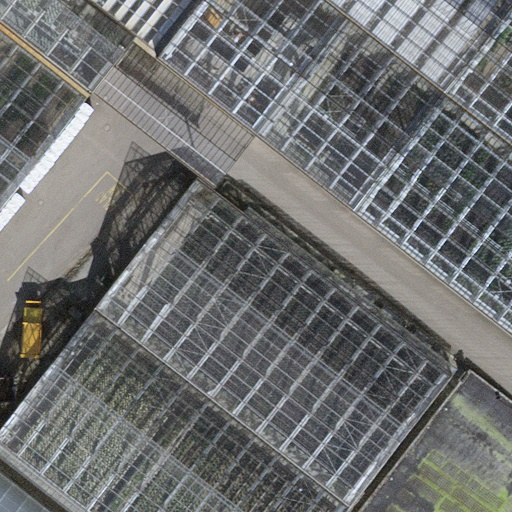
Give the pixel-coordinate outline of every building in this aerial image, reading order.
[(0,0),(0,231),(100,103),(140,51),(154,62),(202,0),(0,0)] [(511,0),(202,0),(154,62),(257,141),(511,336),(511,0)] [(140,51),(100,103),(200,180),(217,193),(257,141),(154,62),(140,51)] [(200,180),(0,444),(0,446),(82,511),(334,511),(453,362),(217,193),(200,180)] [(54,511),(0,468),(0,511),(54,511)]
